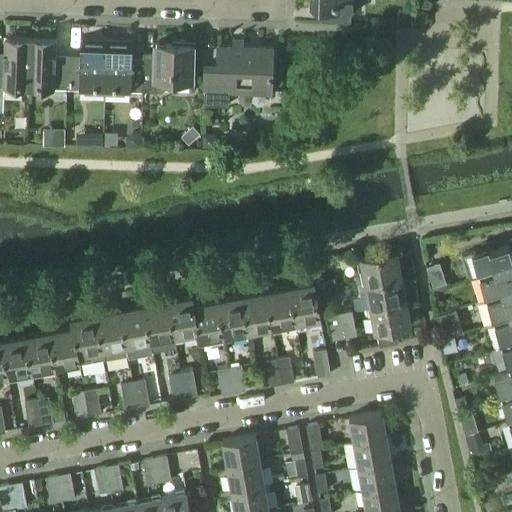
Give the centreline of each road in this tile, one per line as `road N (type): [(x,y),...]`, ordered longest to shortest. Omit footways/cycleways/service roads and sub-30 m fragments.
road 1 (residential): [(444,511),(424,380),(0,464)]
road 2 (residential): [(0,3),(225,12)]
